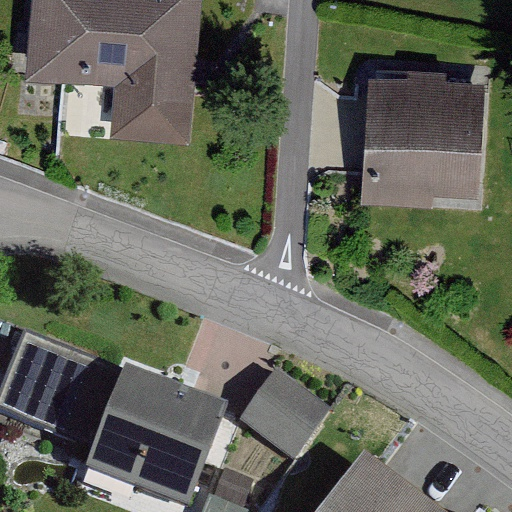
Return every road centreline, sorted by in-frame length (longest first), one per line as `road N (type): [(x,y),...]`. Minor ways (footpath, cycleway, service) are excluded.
road 1 (residential): [(307,0),(293,315)]
road 2 (residential): [(293,315),(73,230),(0,213)]
road 3 (residential): [(511,449),(293,315)]
